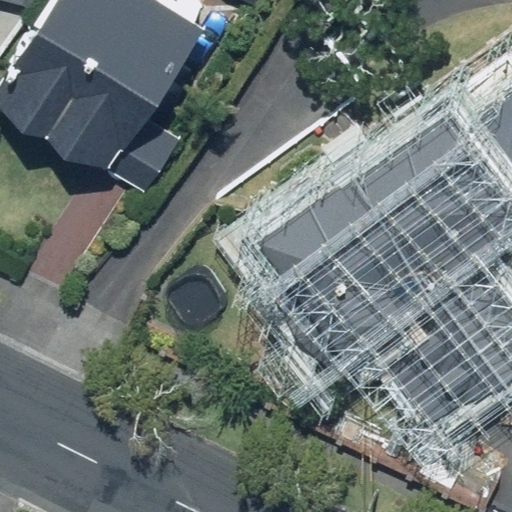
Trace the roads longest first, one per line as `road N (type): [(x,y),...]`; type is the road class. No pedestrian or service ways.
road 1 (unknown): [(318,0),(169,212),(45,422)]
road 2 (tertiary): [(0,400),(223,511)]
